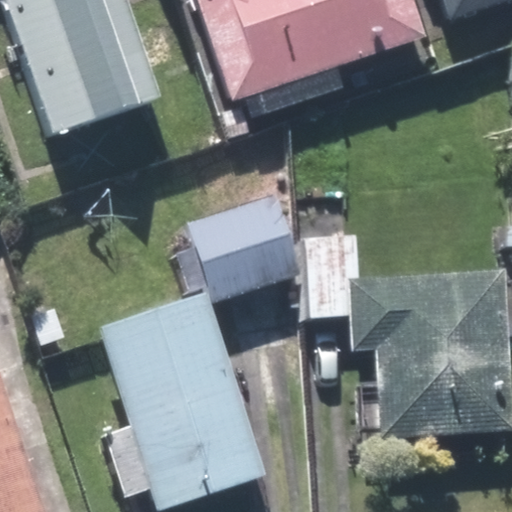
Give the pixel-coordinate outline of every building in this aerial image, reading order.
[(1,0),(49,142),(155,106),(119,0),(1,0)] [(194,0),(231,110),(426,45),(411,0),(194,0)] [(511,0),(436,0),(444,23),(511,0)] [(270,197),(186,226),(213,303),(297,273),(270,197)] [(503,271),(342,280),(346,351),(371,350),(376,440),(511,433),(503,271)] [(160,511),(264,475),(199,293),(92,330),(127,427),(99,436),(122,500),(146,492),(153,511),(160,511)] [(0,511),(40,511),(0,389),(0,511)]
